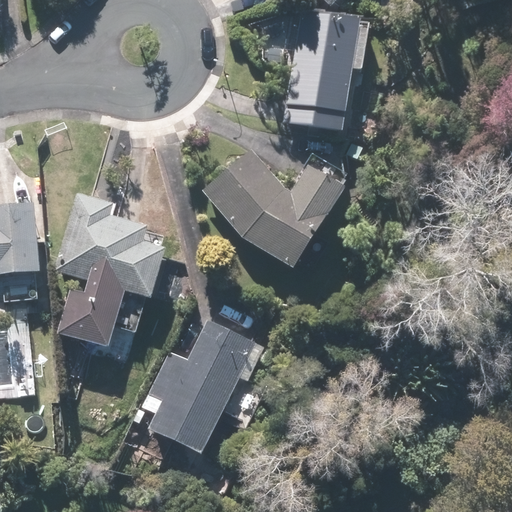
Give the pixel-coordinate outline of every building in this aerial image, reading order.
[(297,0),(305,7),(310,0),(317,0),(329,10),(338,0),(297,0)] [(292,14),(284,130),(341,134),(346,74),(364,75),(367,19),(292,14)] [(251,149),(198,194),(242,246),(292,273),(338,191),(305,173),(292,196),(251,149)] [(90,357),(126,367),(144,304),(149,305),(164,253),(140,247),(145,230),(109,220),(113,207),(75,196),(52,275),(86,284),(83,296),(68,292),(55,337),(92,348),(90,357)] [(0,281),(39,280),(36,208),(0,209),(0,281)] [(150,436),(200,461),(238,383),(247,387),(264,353),(206,324),(187,363),(170,355),(148,400),(164,408),(150,436)] [(55,412),(37,411),(36,437),(54,438),(55,412)]
